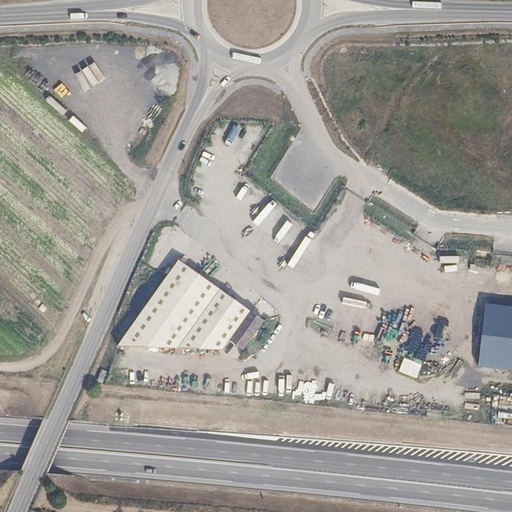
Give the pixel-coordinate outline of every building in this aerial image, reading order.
[(98,53),(69,72),(80,88),(109,69),(98,53)] [(431,218),(436,209),(432,207),(426,215),(431,218)] [(486,252),(490,247),(484,244),(481,249),(486,252)] [(191,262),(203,267),(208,254),(196,250),(191,262)] [(178,348),(220,290),(179,261),(121,344),(178,348)] [(243,350),(264,321),(220,290),(178,348),(224,351),(231,342),(243,350)] [(511,304),(484,302),(477,363),(511,367),(511,304)] [(396,370),(415,378),(421,364),(402,357),(396,370)] [(99,369),(95,380),(101,382),(105,370),(99,369)]
